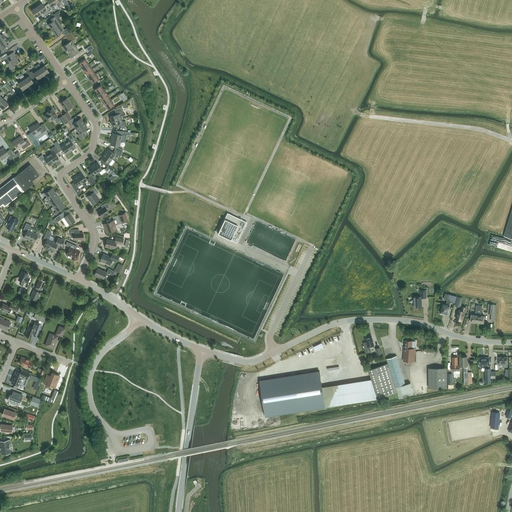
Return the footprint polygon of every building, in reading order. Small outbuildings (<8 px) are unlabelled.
[(53,5),(56,3),(57,2),(54,0),(47,0),(51,6),(53,10),(55,9),(53,5)] [(41,13),(42,12),(46,10),(42,3),(37,7),(41,13)] [(44,16),(42,12),(41,13),(37,7),(31,10),(35,17),(37,21),(39,19),(37,16),(40,14),(42,17),(44,16)] [(60,24),(62,23),(58,18),(60,16),(58,14),(60,13),(59,11),(52,15),(54,17),(50,20),(52,22),(48,25),(52,30),(60,24)] [(67,28),(64,30),(60,24),(52,30),(56,36),(62,31),(64,34),(70,30),(68,28),(67,28)] [(75,46),(72,41),(75,39),(71,33),(66,37),(67,39),(69,42),(63,46),(66,52),(75,46)] [(0,54),(9,48),(5,43),(8,41),(7,39),(0,43),(0,54)] [(66,52),(70,57),(77,53),(78,56),(84,52),(82,49),(79,51),(75,46),(66,52)] [(17,54),(15,55),(13,52),(8,56),(6,54),(1,57),(3,60),(4,59),(7,63),(18,56),(17,54)] [(19,57),(18,56),(7,63),(10,68),(9,68),(11,71),(12,73),(13,72),(13,71),(16,69),(16,68),(14,65),(19,62),(17,59),(19,57)] [(82,69),(89,64),(85,59),(79,64),(82,69)] [(49,72),(44,65),(40,68),(38,64),(36,65),(43,76),(49,72)] [(85,73),(92,69),(89,64),(82,69),(85,73)] [(33,73),(36,76),(38,79),(43,76),(36,65),(34,67),(37,70),(33,73)] [(89,78),(95,74),(92,69),(85,73),(89,78)] [(21,73),(20,74),(21,76),(28,86),(33,82),(31,79),(29,76),(28,76),(25,78),(23,75),(22,75),(21,73)] [(28,86),(21,76),(20,74),(16,77),(17,78),(19,77),(22,81),(18,83),(23,90),(28,86)] [(92,83),(99,79),(95,74),(89,78),(92,83)] [(98,95),(104,90),(101,85),(94,90),(98,95)] [(101,99),(107,95),(104,90),(98,95),(101,99)] [(0,106),(3,109),(8,104),(5,100),(7,97),(6,95),(3,98),(4,99),(0,102),(0,106)] [(104,104),(111,100),(107,95),(101,99),(104,104)] [(67,99),(60,103),(66,111),(72,107),(67,99)] [(108,109),(114,105),(111,100),(104,104),(108,109)] [(110,116),(111,121),(121,119),(126,118),(125,114),(124,115),(122,110),(121,110),(121,107),(116,108),(117,114),(110,116)] [(60,121),(59,120),(52,109),(47,112),(47,113),(44,116),(48,121),(51,119),(52,120),(54,119),(57,123),(60,121)] [(71,118),(67,112),(62,115),(66,122),(71,118)] [(81,118),(78,120),(76,116),(67,122),(70,126),(72,124),(76,129),(84,123),(81,118)] [(125,121),(122,122),(121,119),(111,121),(113,127),(120,125),(120,128),(126,127),(125,121)] [(47,130),(43,124),(40,126),(38,123),(33,126),(32,126),(29,128),(33,135),(40,130),(42,133),(47,130)] [(84,130),(87,128),(84,123),(76,129),(79,134),(77,135),(80,139),(88,134),(87,134),(84,130)] [(125,141),(126,135),(130,135),(131,132),(124,132),(119,131),(119,135),(113,133),(112,136),(112,135),(111,139),(121,141),(125,142),(125,141)] [(37,140),(31,132),(27,135),(32,143),(37,140)] [(65,143),(71,151),(76,148),(72,142),(75,140),(71,134),(68,136),(70,140),(67,142),(65,139),(63,140),(65,143)] [(12,142),(16,149),(21,146),(23,149),(30,144),(27,139),(24,141),(21,136),(12,142)] [(65,143),(60,146),(57,141),(53,143),(59,152),(62,149),(66,155),(71,151),(65,143)] [(52,152),(48,154),(54,163),(59,159),(55,154),(59,152),(55,146),(50,149),(52,152)] [(0,149),(0,158),(1,160),(7,156),(10,160),(15,157),(11,152),(8,153),(4,147),(0,149)] [(120,155),(114,152),(113,153),(108,149),(107,151),(106,151),(104,154),(112,159),(114,157),(115,157),(119,157),(120,155)] [(49,166),(54,163),(48,154),(44,157),(42,155),(38,157),(44,166),(48,163),(49,166)] [(109,164),(112,159),(104,154),(102,156),(103,157),(101,158),(109,164)] [(95,163),(92,165),(98,173),(99,176),(106,172),(104,169),(102,170),(97,162),(95,164),(95,163)] [(22,189),(39,175),(30,164),(0,188),(0,205),(2,204),(4,207),(24,191),(22,189)] [(95,175),(98,173),(92,165),(89,167),(90,167),(88,169),(91,173),(88,175),(89,177),(92,176),(94,179),(94,178),(95,177),(95,176),(95,175)] [(113,172),(107,167),(105,169),(111,174),(114,176),(116,174),(113,172)] [(83,183),(87,181),(82,173),(80,174),(79,174),(77,176),(82,184),(85,188),(87,187),(86,184),(85,185),(83,183)] [(74,182),(71,184),(78,194),(81,192),(77,187),(82,184),(77,176),(74,178),(72,179),(74,182)] [(95,194),(98,193),(94,187),(89,191),(90,194),(87,197),(90,201),(93,205),(99,200),(95,194)] [(47,198),(55,193),(52,188),(44,193),(44,192),(41,194),(43,196),(45,195),(47,197),(44,199),(46,201),(48,199),(47,198)] [(51,203),(58,197),(55,193),(47,198),(48,199),(51,203)] [(54,208),(62,202),(58,197),(51,203),(53,207),(51,208),(52,210),(54,208)] [(57,212),(65,207),(62,202),(54,208),(56,211),(54,213),(55,215),(58,213),(57,212)] [(108,214),(107,213),(108,212),(106,209),(110,206),(107,202),(101,206),(102,208),(97,212),(101,217),(103,216),(104,217),(108,214)] [(511,238),(511,207),(503,236),(511,238)] [(74,221),(69,213),(66,215),(63,212),(54,218),(53,219),(55,223),(64,217),(69,224),(74,221)] [(122,223),(128,221),(125,213),(119,215),(122,223)] [(217,234),(237,243),(246,222),(227,213),(217,234)] [(17,224),(19,220),(11,216),(8,221),(9,221),(6,228),(7,228),(7,229),(9,230),(10,229),(12,230),(16,224),(17,224)] [(107,233),(113,230),(112,228),(111,226),(115,225),(113,220),(103,224),(107,233)] [(34,229),(30,227),(31,225),(26,223),(23,229),(26,231),(23,238),(29,240),(32,232),(34,229)] [(77,230),(79,230),(79,229),(70,230),(70,236),(74,236),(74,239),(83,239),(83,233),(77,233),(77,230)] [(40,237),(42,232),(37,230),(36,233),(32,232),(29,240),(34,242),(37,236),(40,237)] [(50,236),(48,235),(49,232),(50,231),(47,230),(42,240),(45,241),(43,246),(48,249),(52,241),(49,239),(50,236)] [(52,241),(48,249),(54,251),(57,245),(60,246),(63,240),(58,237),(57,239),(54,238),(52,241)] [(122,244),(123,239),(115,237),(114,241),(107,239),(105,246),(115,249),(116,243),(122,244)] [(76,259),(79,251),(74,249),(75,245),(67,242),(66,245),(69,247),(66,254),(72,257),(71,259),(75,261),(76,258),(76,259)] [(110,265),(112,260),(116,262),(119,256),(112,253),(110,257),(103,253),(100,261),(110,265)] [(108,268),(106,272),(97,268),(94,274),(103,279),(105,275),(107,276),(108,274),(112,275),(114,271),(108,268)] [(27,277),(28,274),(22,271),(20,276),(17,277),(19,281),(20,280),(22,281),(20,285),(22,286),(24,282),(27,283),(29,278),(27,277)] [(36,300),(45,281),(39,279),(35,288),(34,290),(30,298),(36,300)] [(25,290),(20,287),(17,293),(23,296),(25,290)] [(421,307),(421,298),(426,298),(426,290),(420,290),(421,296),(413,296),(414,307),(421,307)] [(448,294),(446,301),(447,301),(450,302),(454,303),(456,296),(448,294)] [(442,304),(440,312),(447,314),(449,305),(450,302),(447,301),(446,305),(442,304)] [(11,309),(17,312),(19,306),(11,303),(9,306),(3,303),(1,309),(9,313),(11,309)] [(479,305),(476,305),(475,315),(471,314),(470,321),(477,322),(479,305)] [(464,314),(466,307),(463,307),(462,311),(458,310),(456,319),(462,320),(463,314),(464,314)] [(35,314),(33,319),(44,323),(46,318),(35,314)] [(6,321),(3,320),(4,318),(0,316),(0,326),(2,327),(2,328),(7,330),(10,322),(6,320),(6,321)] [(34,332),(38,333),(41,325),(34,322),(32,327),(29,326),(27,330),(26,329),(24,335),(31,338),(34,332)] [(62,336),(65,329),(59,326),(56,334),(62,336)] [(54,344),(57,336),(50,333),(45,345),(53,348),(53,347),(54,347),(54,345),(54,344)] [(363,343),(366,353),(369,352),(368,347),(374,346),(372,337),(365,338),(366,342),(363,343)] [(411,348),(412,341),(405,340),(403,360),(414,361),(415,348),(411,348)] [(324,347),(322,343),(313,347),(315,351),(324,347)] [(377,398),(397,392),(399,398),(409,395),(413,394),(410,383),(405,384),(396,356),(387,359),(388,363),(368,369),(371,379),(377,398)] [(460,371),(460,368),(460,364),(457,364),(457,356),(452,357),(452,365),(452,371),(460,371)] [(22,365),(29,368),(32,361),(25,358),(21,357),(19,363),(22,365)] [(489,357),(479,357),(479,364),(479,366),(489,366),(489,363),(489,357)] [(503,367),(507,367),(507,362),(507,357),(499,357),(499,363),(499,365),(503,365),(503,367)] [(327,378),(338,383),(347,365),(336,360),(327,378)] [(429,388),(447,388),(447,367),(428,368),(429,388)] [(40,369),(38,368),(36,374),(38,374),(38,375),(42,377),(44,370),(40,368),(40,369)] [(15,371),(11,382),(19,385),(22,378),(26,379),(28,376),(29,373),(22,370),(21,369),(19,373),(15,371)] [(320,371),(260,381),(265,416),(325,406),(322,386),(320,371)] [(467,372),(464,372),(464,384),(469,384),(469,383),(472,383),(471,372),(469,372),(467,372)] [(59,376),(52,373),(50,378),(46,376),(44,383),(48,384),(48,383),(55,386),(59,376)] [(377,398),(371,379),(324,386),(327,406),(377,398)] [(51,397),(50,397),(48,401),(54,403),(59,391),(54,389),(51,397)] [(15,403),(18,405),(22,395),(13,392),(12,395),(10,394),(8,400),(11,402),(11,403),(15,404),(15,403)] [(32,396),(31,400),(36,403),(35,406),(37,407),(40,399),(38,398),(32,396)] [(15,412),(4,409),(2,415),(13,419),(15,412)] [(492,413),(490,427),(497,428),(499,412),(496,412),(492,411),(492,413)] [(0,441),(0,442),(2,454),(10,453),(8,440),(0,441)]
